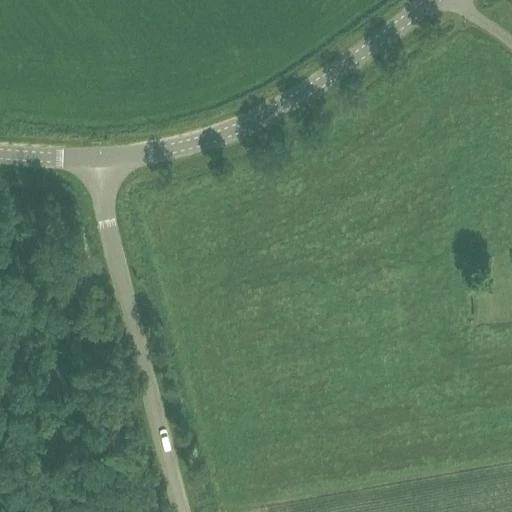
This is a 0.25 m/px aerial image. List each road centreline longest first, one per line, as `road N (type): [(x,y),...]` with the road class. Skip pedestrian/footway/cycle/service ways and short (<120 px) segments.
road 1 (tertiary): [(95,159),(239,128),(312,88),(432,0)]
road 2 (unclassified): [(185,511),(95,159)]
